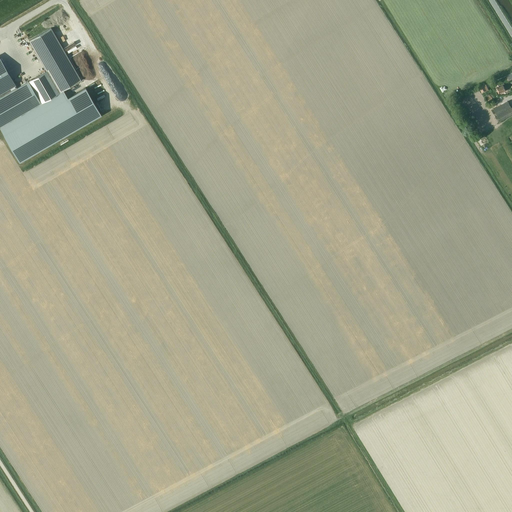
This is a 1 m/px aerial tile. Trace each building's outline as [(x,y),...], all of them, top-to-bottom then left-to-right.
[(46,70),(59,92),(63,90),(81,80),(51,28),(29,41),(46,70)] [(0,97),(17,88),(0,58),(0,97)] [(59,92),(46,71),(29,81),(42,102),(59,92)] [(0,126),(41,103),(28,81),(0,97),(0,126)] [(479,87),(482,93),(489,90),(486,84),(484,85),(484,84),(479,87)] [(506,90),(503,85),(496,88),(499,94),(506,90)] [(101,115),(85,88),(68,98),(63,90),(59,92),(42,102),(41,103),(0,126),(0,127),(4,135),(20,162),(101,115)] [(511,106),(511,107),(507,101),(493,109),(497,116),(495,117),(498,122),(500,121),(511,114),(511,106)]
